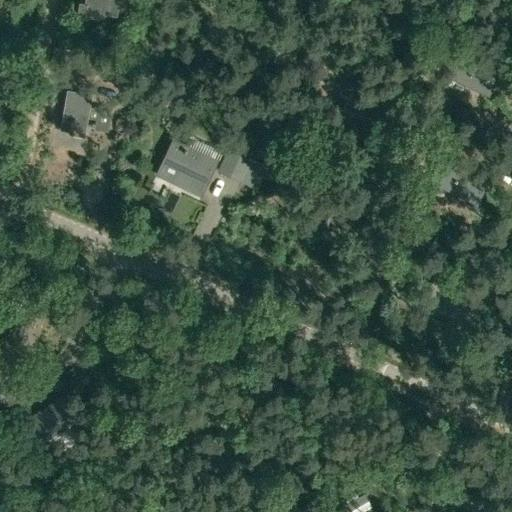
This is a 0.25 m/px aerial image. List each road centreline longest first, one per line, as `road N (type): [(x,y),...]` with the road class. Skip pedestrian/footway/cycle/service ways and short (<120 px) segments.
road 1 (unclassified): [(511,434),(0,199)]
road 2 (track): [(366,364),(382,285),(378,161),(333,0)]
road 3 (track): [(314,339),(325,413),(301,480),(269,511)]
road 4 (track): [(0,156),(27,0)]
